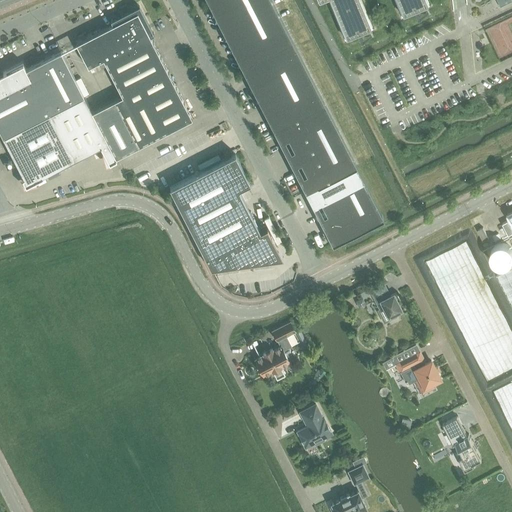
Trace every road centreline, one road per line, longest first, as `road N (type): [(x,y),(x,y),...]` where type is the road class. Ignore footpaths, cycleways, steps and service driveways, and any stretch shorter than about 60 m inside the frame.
road 1 (unclassified): [(175,0),(321,280)]
road 2 (unclassified): [(11,227),(117,197),(142,201),(162,212),(207,295),(228,309)]
road 3 (residential): [(511,479),(390,244)]
road 4 (track): [(511,134),(409,187),(353,90)]
road 5 (residential): [(309,511),(222,342),(228,309)]
road 6 (unclassified): [(390,244),(511,182)]
